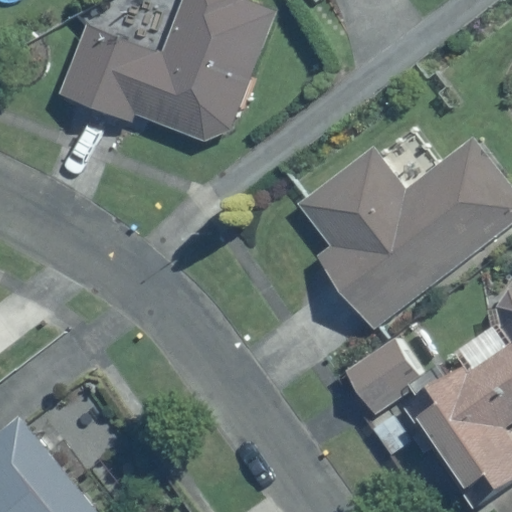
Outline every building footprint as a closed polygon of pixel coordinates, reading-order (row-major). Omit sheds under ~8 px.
[(69,92),(139,118),(144,112),(214,142),(243,126),(283,18),(251,6),(253,0),(189,0),(168,56),(93,28),(69,92)] [(379,327),(511,223),(511,176),(482,138),(414,191),(380,147),(304,205),(336,246),(324,256),(379,327)] [(511,297),(495,311),(502,321),(462,350),(471,362),(410,408),(419,420),(428,413),(479,483),(468,492),(481,509),(511,486),(511,297)] [(421,326),(419,327),(353,370),(380,413),(420,387),(417,383),(445,365),(421,326)] [(0,511),(111,511),(26,411),(0,433),(0,511)]
